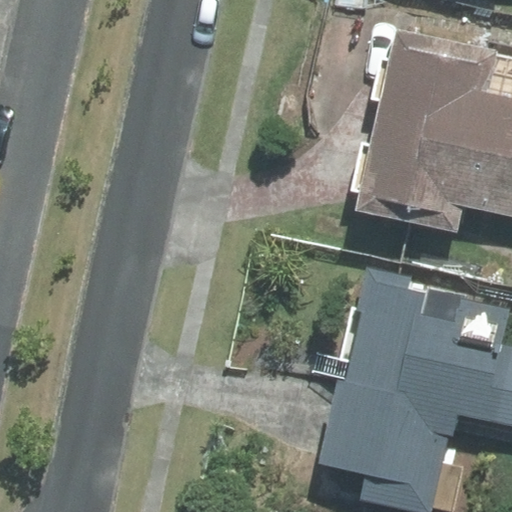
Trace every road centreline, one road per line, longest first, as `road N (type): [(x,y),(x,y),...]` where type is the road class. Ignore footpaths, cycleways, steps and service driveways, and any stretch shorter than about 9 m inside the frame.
road 1 (residential): [(198,0),(82,511)]
road 2 (residential): [(0,193),(41,0)]
